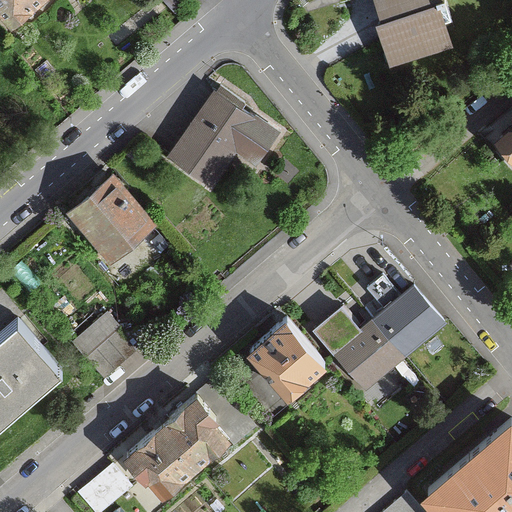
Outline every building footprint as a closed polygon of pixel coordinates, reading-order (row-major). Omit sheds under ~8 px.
[(0,0),(0,6),(12,20),(35,0),(0,0)] [(182,0),(164,0),(176,14),(187,5),(182,0)] [(442,0),(373,0),(384,35),(390,60),(455,42),(442,0)] [(161,16),(144,29),(150,36),(166,23),(161,16)] [(216,90),(170,155),(209,182),(223,161),(216,156),(228,139),(257,159),(276,131),(236,104),(216,90)] [(511,116),(494,132),(511,152),(511,116)] [(113,175),(74,208),(110,251),(149,219),(113,175)] [(386,307),(401,295),(382,272),(367,285),(386,307)] [(386,307),(375,318),(402,351),(416,340),(422,338),(445,319),(415,283),(401,295),(386,307)] [(390,361),(402,351),(375,318),(361,329),(341,305),(315,326),(365,386),(392,363),(390,361)] [(0,419),(62,367),(17,314),(0,329),(0,419)] [(107,314),(75,341),(104,375),(136,348),(107,314)] [(276,325),(250,347),(287,391),(325,359),(287,314),(281,319),(275,324),(276,325)] [(215,376),(193,395),(226,434),(234,443),(256,424),(215,376)] [(166,418),(161,422),(195,461),(226,434),(193,395),(166,418)] [(511,511),(511,417),(511,416),(428,487),(448,511),(511,511)] [(195,461),(161,422),(158,425),(127,451),(145,473),(149,470),(164,488),(195,461)] [(114,462),(79,491),(97,511),(98,511),(132,483),(114,462)] [(426,511),(407,489),(379,511),(426,511)]
